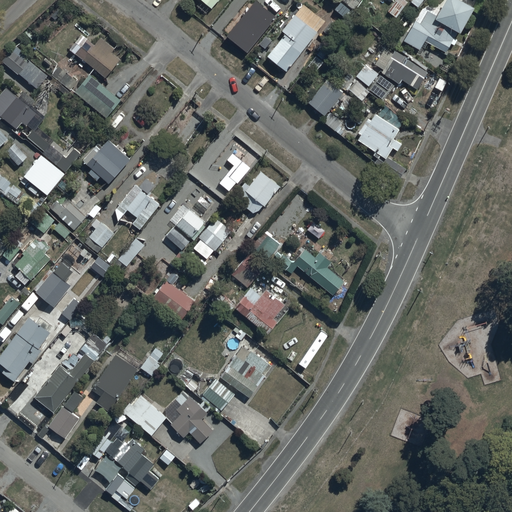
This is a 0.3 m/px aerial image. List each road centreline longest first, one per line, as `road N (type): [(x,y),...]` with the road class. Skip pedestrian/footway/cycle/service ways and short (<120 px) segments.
road 1 (residential): [(415,240),(135,0)]
road 2 (tertiary): [(249,511),(344,383),(415,240)]
road 3 (tertiary): [(415,240),(511,20)]
